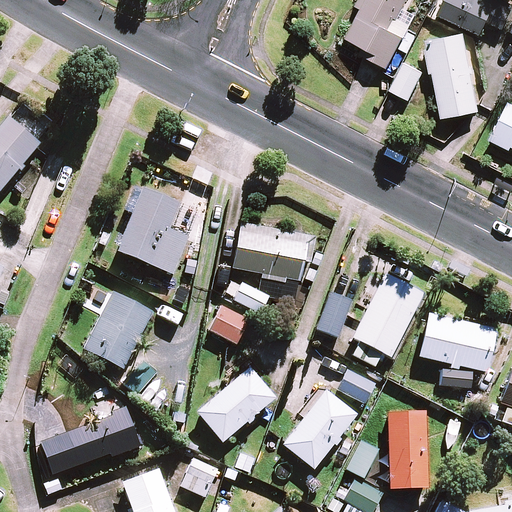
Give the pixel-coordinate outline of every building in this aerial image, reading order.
[(391,35),(408,0),(365,0),(344,44),(365,54),(361,61),(389,75),(405,42),(391,35)] [(503,34),(511,16),(511,8),(494,0),(449,0),(439,22),(482,42),(489,27),(503,34)] [(481,117),(465,40),(428,47),(430,56),(426,57),(431,81),(435,81),(444,125),(481,117)] [(411,105),(424,78),(406,69),(392,97),(411,105)] [(511,110),(510,109),(491,147),(511,157),(511,155),(511,110)] [(44,144),(11,117),(0,130),(0,190),(3,193),(44,144)] [(181,202),(144,187),(117,250),(154,266),(170,228),(181,202)] [(299,280),(300,280),(304,260),(309,235),(243,223),(235,268),(263,273),(262,277),(285,282),(286,278),(299,280)] [(170,228),(154,266),(173,274),(189,236),(170,228)] [(316,236),(309,235),(304,260),(311,262),(316,236)] [(424,293),(385,273),(352,337),(360,341),(383,353),(391,357),(424,293)] [(285,282),(262,277),(259,291),(265,294),(264,296),(295,302),(299,280),(286,278),(285,282)] [(259,291),(242,282),(233,300),(257,311),(264,296),(265,294),(259,291)] [(153,311),(113,291),(84,348),(124,368),(153,311)] [(353,299),(331,291),(317,328),(339,336),(353,299)] [(249,319),(222,305),(209,330),(237,344),(249,319)] [(497,328),(429,312),(419,356),(451,363),(450,367),(459,369),(460,366),(487,372),(497,328)] [(383,353),(360,341),(353,355),(376,367),(383,353)] [(156,373),(142,360),(122,382),(137,395),(156,373)] [(247,421),(249,423),(256,418),(254,416),(276,397),(250,366),(196,411),(222,442),(247,421)] [(376,384),(347,369),(337,389),(366,403),(376,384)] [(443,369),(441,385),(472,388),(473,372),(443,369)] [(511,371),(501,403),(509,406),(511,407),(511,371)] [(358,414),(325,389),(282,445),(314,470),(334,444),(336,445),(344,435),(342,434),(358,414)] [(511,424),(511,407),(509,406),(503,422),(511,424)] [(78,463),(79,464),(109,453),(111,457),(140,446),(126,407),(111,412),(113,416),(67,432),(69,436),(78,463)] [(392,491),(431,490),(429,413),(389,414),(392,491)] [(78,463),(69,436),(55,441),(64,467),(78,463)] [(181,486),(207,497),(219,468),(193,458),(181,486)] [(175,511),(159,468),(122,482),(133,511),(132,511),(175,511)] [(376,511),(386,495),(358,480),(346,503),(351,505),(363,511),(376,511)] [(511,511),(511,502),(507,503),(508,507),(478,511),(463,511),(444,502),(438,511),(511,511)]
